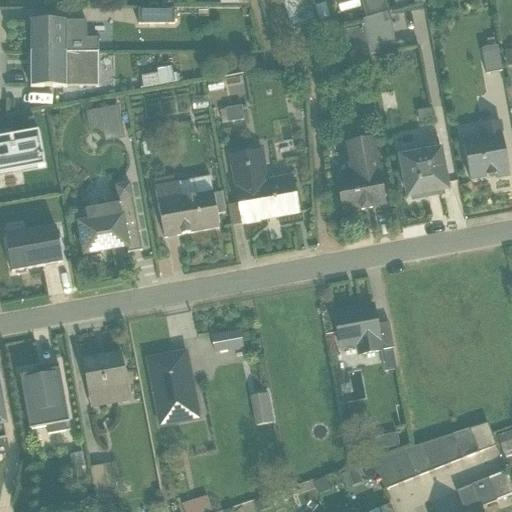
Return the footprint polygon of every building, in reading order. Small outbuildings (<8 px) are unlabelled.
[(296,0),(271,0),(277,30),(301,26),(296,0)] [(348,0),(353,24),(332,28),(335,44),(361,40),(362,46),(380,43),(373,2),(382,0),(348,0)] [(125,9),(125,21),(160,21),(160,8),(125,9)] [(402,9),(385,9),(385,24),(403,24),(402,9)] [(37,24),(37,55),(101,56),(101,24),(37,24)] [(468,51),(473,72),(511,64),(507,42),(468,51)] [(36,88),(101,88),(101,56),(37,55),(36,88)] [(160,67),(145,68),(146,84),(161,84),(160,67)] [(405,108),(407,127),(433,124),(431,105),(405,108)] [(78,139),(112,134),(109,106),(74,111),(78,139)] [(228,110),(209,110),(209,123),(229,122),(228,110)] [(475,187),(511,180),(511,161),(505,123),(482,127),(484,139),(466,142),(475,187)] [(36,136),(0,143),(0,178),(43,170),(36,136)] [(345,216),(395,207),(390,179),(384,180),(377,141),(349,147),(351,165),(346,168),(341,175),(338,183),(345,216)] [(413,203),(457,193),(447,149),(404,158),(413,203)] [(245,227),(305,216),(299,178),(272,183),(266,151),(233,157),(245,227)] [(166,244),(226,233),(219,195),(186,201),(183,186),(156,191),(166,244)] [(88,262),(138,252),(128,205),(79,215),(88,262)] [(55,233),(4,243),(10,278),(62,268),(55,233)] [(361,359),(391,354),(382,304),(333,313),(340,351),(359,348),(361,359)] [(200,352),(229,353),(230,336),(201,335),(200,352)] [(161,430),(204,422),(191,354),(148,363),(161,430)] [(93,412),(134,404),(125,355),(84,363),(93,412)] [(33,431),(77,421),(65,372),(21,382),(33,431)] [(0,429),(15,426),(4,373),(0,373),(0,429)] [(253,392),(237,396),(244,427),(260,423),(253,392)] [(374,485),(482,448),(474,422),(365,459),(374,485)] [(327,452),(304,456),(307,471),(330,467),(327,452)] [(59,469),(70,468),(69,454),(58,454),(59,469)] [(450,511),(503,493),(495,470),(442,487),(450,511)] [(171,511),(197,511),(190,497),(169,506),(171,511)]
